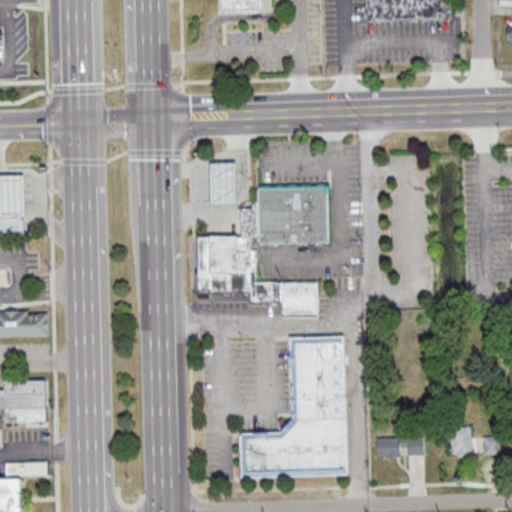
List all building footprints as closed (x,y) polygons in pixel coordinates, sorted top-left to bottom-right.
[(264,11),(264,0),(222,0),(223,11),(264,11)] [(365,0),(365,20),(452,20),(451,0),(365,0)] [(235,205),(235,162),(208,162),(209,205),(235,205)] [(0,218),(25,218),(24,175),(0,175),(0,218)] [(258,244),(257,185),(330,184),(330,193),(327,193),(328,242),(258,244)] [(257,200),(250,200),(250,207),(240,207),(240,235),(257,235),(257,200)] [(0,235),(24,235),(24,220),(18,214),(0,214),(0,235)] [(249,236),(195,237),(196,301),(211,301),(211,293),(249,293),(249,303),(280,302),(281,302),(281,281),(255,281),(255,260),(256,260),(256,249),(249,250),(249,236)] [(281,281),(316,280),(317,316),(280,317),(280,302),(281,302),(281,281)] [(0,336),(50,336),(50,312),(0,312),(0,336)] [(280,432),(239,433),(241,479),(347,475),(343,336),(289,338),(291,420),(280,432)] [(0,450),(2,451),(1,422),(47,421),(47,379),(4,380),(5,390),(0,389),(0,450)] [(472,425),(452,425),(452,455),(472,455),(472,425)] [(378,456),(425,456),(425,437),(378,437),(378,456)] [(485,454),(500,454),(500,437),(485,437),(485,454)] [(0,511),(22,511),(22,475),(50,475),(50,461),(6,462),(6,474),(0,474),(0,511)]
